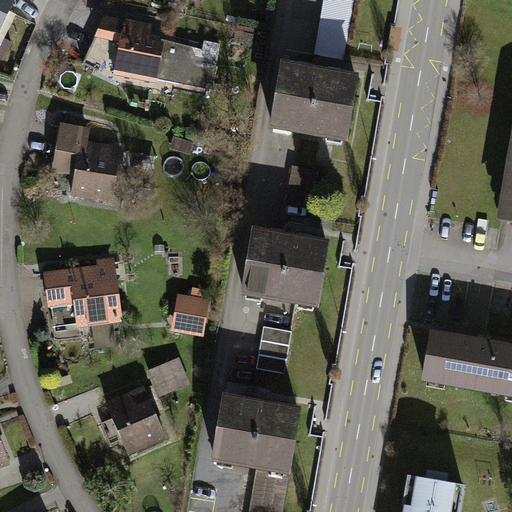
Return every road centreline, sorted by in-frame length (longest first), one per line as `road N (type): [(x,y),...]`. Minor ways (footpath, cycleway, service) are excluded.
road 1 (residential): [(61,0),(21,89),(5,158),(2,227),(13,354),(81,511)]
road 2 (primary): [(342,511),(433,0)]
